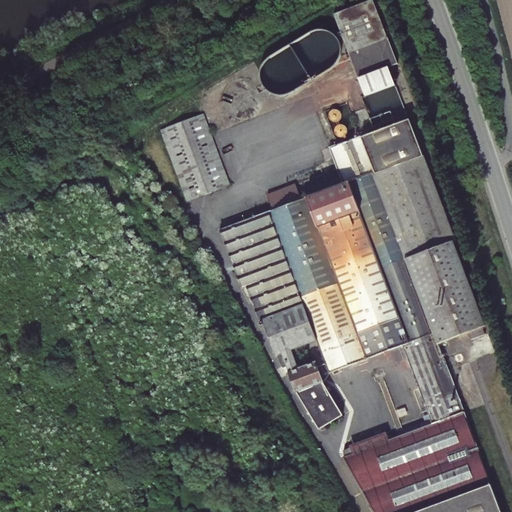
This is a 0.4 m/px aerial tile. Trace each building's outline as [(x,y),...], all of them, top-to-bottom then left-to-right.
[(375,0),(370,0),(336,13),(366,93),(396,82),(390,66),(399,62),(375,0)] [(380,113),(381,120),(394,118),(392,111),(380,113)] [(205,114),(162,131),(188,201),(232,184),(205,114)] [(373,131),(452,341),(487,327),(422,154),(426,153),(412,116),(373,131)] [(502,511),(440,345),(452,341),(373,131),(331,147),(345,184),(302,200),(296,184),(269,195),(275,210),(222,230),(243,286),(252,303),(254,302),(261,322),(264,321),(277,356),(279,356),(284,368),(289,366),(299,391),(318,424),(342,410),(324,381),(317,362),(300,369),(293,350),(317,340),(330,373),(403,346),(432,424),(391,440),(353,454),(351,448),(343,451),(345,457),(344,457),(375,511),(502,511)] [(350,445),(351,448),(353,454),(391,440),(388,431),(350,445)]
